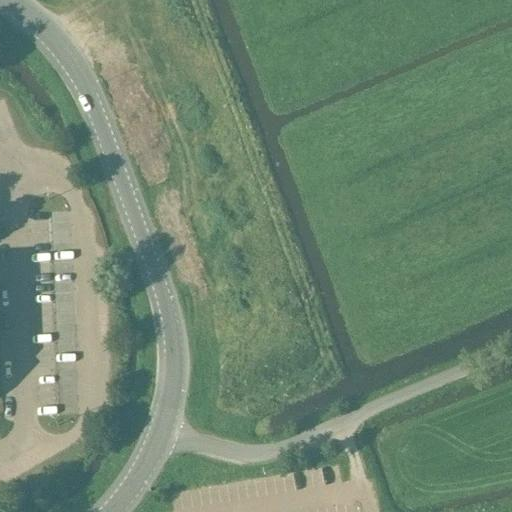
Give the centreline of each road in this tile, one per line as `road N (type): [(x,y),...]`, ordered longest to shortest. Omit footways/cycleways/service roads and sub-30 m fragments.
road 1 (tertiary): [(159,434),(173,377),(170,327),(118,174),(67,55),(0,2)]
road 2 (unclassified): [(159,434),(267,453),(511,352)]
